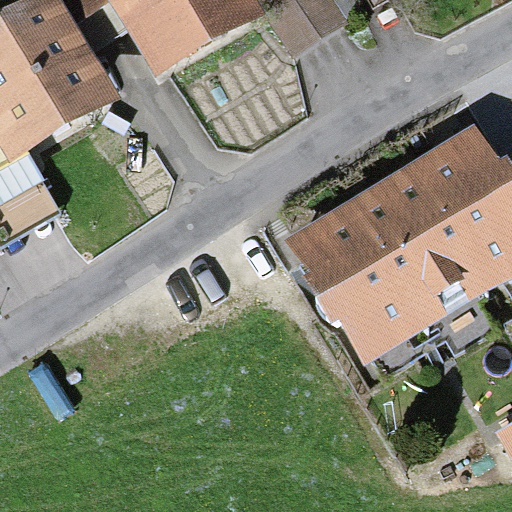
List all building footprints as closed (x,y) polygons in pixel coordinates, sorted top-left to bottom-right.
[(0,178),(28,162),(22,152),(99,107),(74,62),(107,43),(78,0),(52,0),(0,33),(0,178)] [(140,25),(166,70),(246,23),(232,0),(78,0),(107,43),(140,25)] [(329,0),(267,0),(261,4),(295,57),(346,24),(329,0)] [(423,192),(480,286),(511,266),(511,187),(509,185),(504,182),(494,188),(476,159),(423,192)] [(480,286),(423,192),(363,228),(420,322),(480,286)] [(363,228),(310,261),(327,290),(318,296),(318,301),(319,307),(321,312),(323,317),(326,322),(330,326),(335,329),(340,332),(349,326),(367,355),(420,322),(363,228)] [(198,398),(160,335),(121,358),(159,421),(198,398)]
